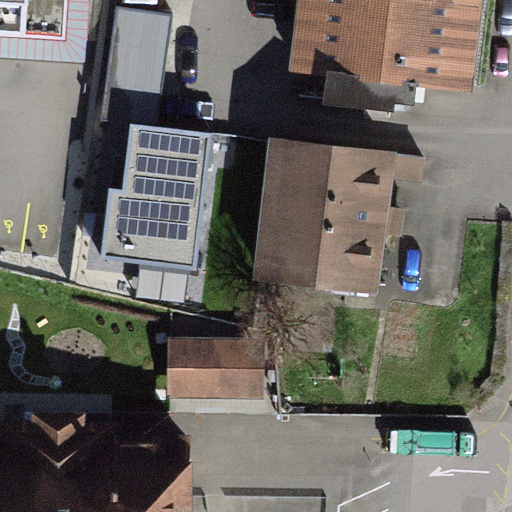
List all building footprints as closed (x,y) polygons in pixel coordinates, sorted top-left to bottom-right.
[(0,0),(0,43),(78,49),(80,0),(0,0)] [(451,0),(281,0),(276,69),(445,82),(451,0)] [(382,163),(251,147),(235,276),(366,291),(382,163)] [(96,311),(0,289),(0,350),(83,369),(96,311)] [(239,345),(148,341),(146,394),(237,398),(239,345)] [(0,511),(159,511),(161,447),(95,446),(95,428),(0,426),(0,511)]
